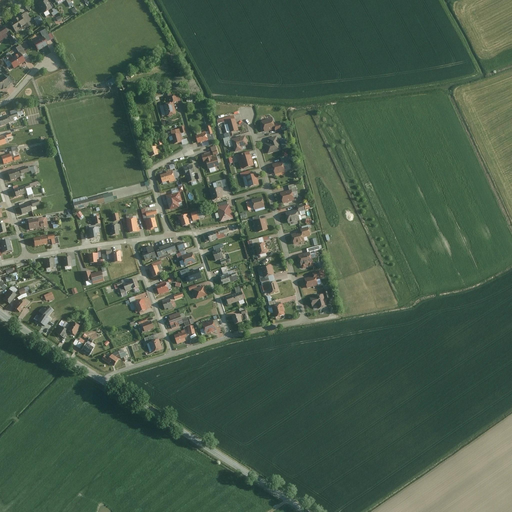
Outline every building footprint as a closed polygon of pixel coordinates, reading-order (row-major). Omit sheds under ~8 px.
[(47,0),(44,0),(38,4),(44,14),(53,9),(47,0)] [(22,15),(10,24),(16,32),(28,24),(22,15)] [(43,37),(33,43),(38,52),(48,47),(43,37)] [(25,62),(19,53),(9,60),(15,69),(25,62)] [(0,90),(10,84),(4,76),(0,78),(0,90)] [(173,103),(163,106),(167,117),(176,114),(173,103)] [(9,123),(7,116),(0,118),(0,124),(0,126),(9,123)] [(236,119),(227,122),(230,133),(239,131),(236,119)] [(274,119),(262,121),(265,133),(275,131),(275,133),(283,131),(282,124),(276,125),(274,119)] [(0,145),(9,143),(6,134),(0,136),(0,145)] [(184,142),(182,134),(174,136),(176,144),(184,142)] [(207,134),(197,136),(198,144),(209,141),(207,134)] [(246,136),(232,140),(236,153),(243,151),(242,148),(249,146),(246,136)] [(270,143),(266,144),(268,155),(282,151),(278,136),(268,139),(270,143)] [(205,155),(202,156),(204,162),(206,161),(214,159),(214,156),(217,155),(219,154),(216,145),(210,147),(212,152),(204,154),(205,155)] [(17,155),(16,151),(19,150),(18,146),(12,147),(15,160),(20,159),(19,155),(17,155)] [(157,147),(149,149),(152,157),(159,155),(157,147)] [(11,155),(2,158),(3,164),(13,162),(11,155)] [(252,155),(242,158),(244,169),(255,167),(252,155)] [(206,161),(209,170),(220,166),(218,158),(214,159),(206,161)] [(284,162),(272,165),(275,175),(286,172),(284,162)] [(187,168),(184,169),(187,183),(193,182),(194,185),(199,184),(198,180),(204,179),(202,173),(195,175),(193,165),(187,166),(187,168)] [(19,169),(8,173),(10,181),(22,177),(19,169)] [(167,174),(161,176),(163,184),(169,182),(170,184),(176,183),(173,171),(167,172),(167,174)] [(241,178),(246,177),(249,188),(260,186),(257,174),(251,175),(250,171),(240,174),(241,178)] [(214,190),(211,190),(213,201),(224,198),(221,188),(224,188),(222,180),(216,182),(217,185),(213,186),(214,190)] [(14,190),(13,190),(16,198),(26,194),(23,186),(19,188),(14,190)] [(293,190),(280,193),(283,204),(296,201),(293,190)] [(178,195),(166,198),(170,211),(177,209),(175,202),(180,200),(178,195)] [(103,196),(73,204),(74,211),(105,202),(103,196)] [(263,198),(252,200),(254,211),(265,208),(263,198)] [(24,202),(18,204),(22,216),(38,210),(37,208),(40,208),(37,201),(25,205),(24,202)] [(220,207),(217,208),(221,223),(234,220),(230,205),(228,205),(227,202),(219,204),(220,207)] [(297,210),(286,213),(288,225),(302,221),(300,213),(305,212),(304,205),(297,207),(297,210)] [(204,210),(191,214),(193,222),(206,219),(204,210)] [(242,219),(251,216),(250,211),(241,213),(242,219)] [(188,215),(179,218),(182,227),(191,225),(188,215)] [(136,217),(127,219),(129,233),(138,232),(136,217)] [(254,223),(255,223),(257,234),(269,231),(266,220),(261,221),(260,217),(253,218),(254,223)] [(47,218),(28,222),(29,230),(48,227),(47,218)] [(156,219),(146,221),(148,230),(158,228),(156,219)] [(120,224),(112,225),(113,235),(120,235),(120,231),(120,224)] [(214,231),(204,235),(207,243),(219,239),(218,236),(230,231),(228,225),(214,230),(214,231)] [(99,228),(90,229),(91,239),(98,239),(97,234),(100,234),(99,228)] [(301,233),(292,235),(294,246),(306,243),(304,238),(311,236),(309,228),(301,230),(301,233)] [(54,235),(47,236),(48,241),(51,240),(52,245),(59,244),(58,239),(55,239),(54,235)] [(46,236),(33,239),(35,247),(48,245),(46,236)] [(10,241),(1,242),(0,242),(0,250),(1,250),(2,253),(12,251),(10,241)] [(266,243),(255,246),(258,257),(268,254),(266,243)] [(174,244),(156,251),(157,253),(159,257),(160,260),(171,256),(171,254),(176,252),(174,244)] [(157,253),(155,254),(153,246),(146,248),(147,252),(143,253),(145,261),(151,259),(151,260),(159,257),(157,253)] [(216,252),(213,252),(216,262),(224,260),(221,248),(215,250),(216,252)] [(122,262),(121,251),(114,252),(115,255),(112,255),(112,259),(115,259),(115,262),(122,262)] [(193,253),(182,257),(186,268),(197,264),(193,253)] [(310,253),(297,256),(301,269),(314,266),(310,253)] [(98,254),(89,255),(90,264),(98,263),(97,258),(98,258),(98,254)] [(73,257),(64,257),(65,268),(73,267),(76,267),(76,261),(73,261),(73,257)] [(58,258),(46,260),(47,269),(56,268),(56,265),(59,264),(58,258)] [(321,261),(317,264),(320,269),(325,266),(321,261)] [(272,263),(261,266),(264,279),(275,276),(272,263)] [(153,268),(150,269),(154,278),(161,276),(158,266),(153,268)] [(224,277),(220,278),(222,282),(220,283),(221,286),(238,280),(235,270),(231,271),(228,272),(227,271),(229,270),(228,267),(222,269),(224,277)] [(188,274),(190,273),(188,269),(180,272),(182,277),(188,275),(188,274)] [(191,282),(201,278),(198,270),(190,273),(188,274),(188,275),(191,282)] [(91,274),(90,274),(92,281),(93,285),(104,282),(102,271),(91,274)] [(314,277),(305,279),(307,288),(318,286),(317,280),(321,279),(320,271),(313,272),(314,277)] [(128,282),(123,284),(125,288),(120,289),(122,294),(139,288),(136,280),(128,282)] [(160,285),(156,286),(159,295),(169,291),(166,282),(160,284),(160,285)] [(277,282),(268,284),(270,295),(279,293),(277,282)] [(190,292),(193,291),(197,300),(208,296),(205,286),(198,289),(197,285),(189,288),(190,292)] [(237,294),(225,298),(228,306),(246,299),(241,286),(235,288),(237,294)] [(10,291),(3,300),(10,304),(16,296),(10,291)] [(52,293),(44,296),(46,302),(48,301),(49,302),(55,300),(52,293)] [(325,294),(310,298),(312,307),(319,305),(320,309),(328,307),(325,294)] [(170,298),(161,301),(165,311),(174,308),(173,305),(175,304),(173,301),(171,301),(170,298)] [(136,301),(135,302),(136,303),(139,313),(147,310),(144,299),(136,301)] [(26,305),(20,300),(14,308),(20,313),(26,305)] [(283,304),(272,307),(275,318),(286,316),(283,304)] [(37,315),(34,319),(45,326),(51,318),(46,315),(52,310),(49,306),(46,310),(43,308),(39,312),(41,313),(39,316),(37,315)] [(180,312),(167,317),(171,329),(184,324),(180,312)] [(55,322),(61,315),(58,313),(52,319),(55,322)] [(242,314),(233,317),(236,327),(243,325),(241,321),(244,320),(242,314)] [(215,320),(202,325),(206,336),(219,331),(215,320)] [(60,326),(55,334),(64,340),(69,332),(75,336),(81,327),(72,321),(67,330),(60,326)] [(152,321),(141,325),(143,333),(155,329),(152,321)] [(179,333),(173,335),(177,344),(185,341),(181,332),(179,333)] [(147,345),(150,344),(151,348),(149,348),(151,354),(163,350),(159,339),(155,341),(153,336),(145,339),(147,345)] [(73,345),(81,350),(91,356),(96,348),(86,342),(85,344),(76,339),(73,345)] [(106,355),(103,360),(114,367),(120,360),(127,357),(124,350),(113,354),(111,358),(106,355)]
